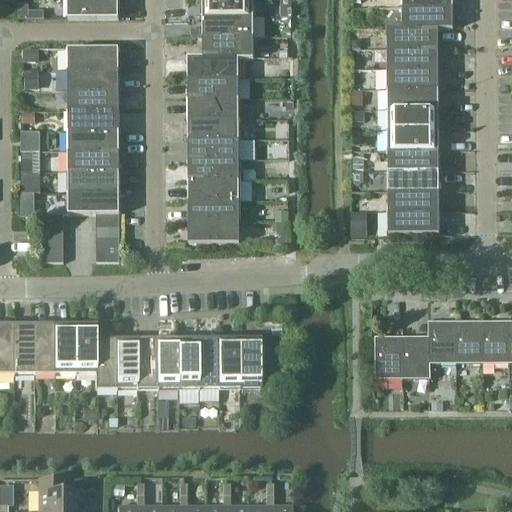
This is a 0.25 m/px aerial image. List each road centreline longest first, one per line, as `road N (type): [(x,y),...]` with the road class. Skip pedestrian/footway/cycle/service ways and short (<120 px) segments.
road 1 (residential): [(484,258),(486,0)]
road 2 (residential): [(2,288),(1,32)]
road 3 (residential): [(155,286),(154,31)]
road 4 (residential): [(331,271),(484,258)]
road 5 (residential): [(2,288),(155,286)]
road 6 (residential): [(154,31),(1,32)]
road 7 (residential): [(155,286),(287,276)]
